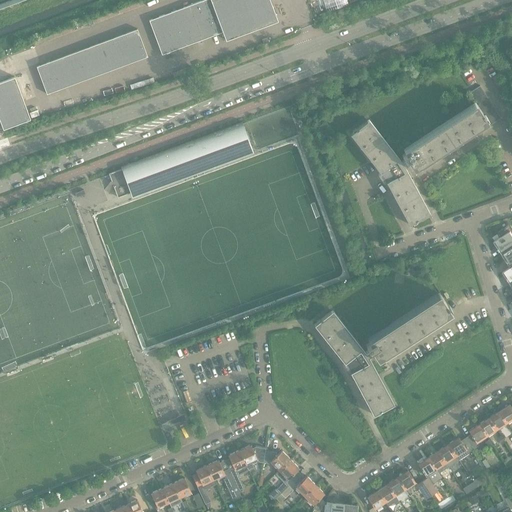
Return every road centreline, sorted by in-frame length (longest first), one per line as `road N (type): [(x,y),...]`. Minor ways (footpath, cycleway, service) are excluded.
road 1 (secondary): [(0,185),(318,66)]
road 2 (secondary): [(312,47),(0,160)]
road 3 (residential): [(50,511),(265,414)]
road 4 (residential): [(347,483),(511,378)]
road 5 (secondary): [(318,66),(498,0)]
road 6 (residential): [(511,367),(472,219)]
road 7 (secondary): [(440,0),(312,47)]
